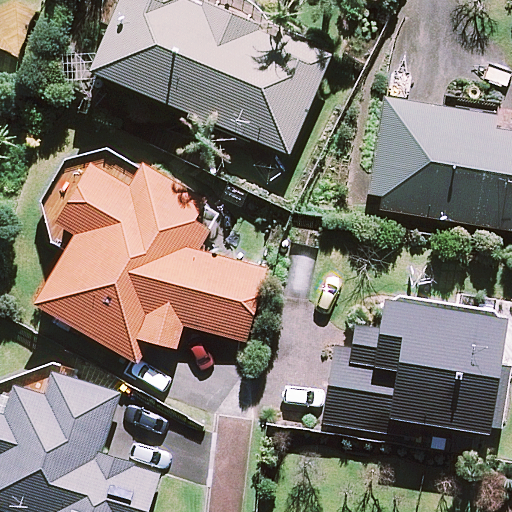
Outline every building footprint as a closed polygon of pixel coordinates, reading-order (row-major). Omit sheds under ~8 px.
[(273,10),(249,0),(125,0),(103,55),(235,110),(233,116),(294,141),(333,49),(267,22),(273,10)] [(32,15),(0,2),(0,46),(17,53),(32,15)] [(490,107),(381,90),(364,199),(511,221),(511,125),(488,122),(490,107)] [(143,172),(103,151),(69,213),(83,221),(43,295),(142,348),(155,325),(179,338),(194,309),(240,334),(273,272),(205,235),(222,204),(148,164),(143,172)] [(511,299),(393,287),(386,357),(337,352),(331,415),(391,421),(393,407),(499,418),(511,299)] [(127,385),(60,358),(50,382),(16,368),(0,407),(0,491),(46,511),(45,511),(147,511),(167,465),(105,440),(127,385)]
